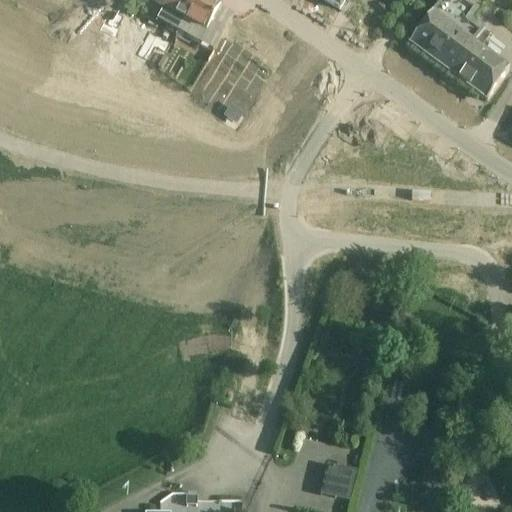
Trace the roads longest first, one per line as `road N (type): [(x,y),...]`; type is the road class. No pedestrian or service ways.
road 1 (residential): [(498,288),(487,264),(463,256),(290,250)]
road 2 (residential): [(475,511),(498,288)]
road 3 (residential): [(290,250),(286,206),(297,175),(363,70)]
road 4 (unclassified): [(363,70),(511,175)]
road 5 (residential): [(274,429),(292,336),(290,250)]
